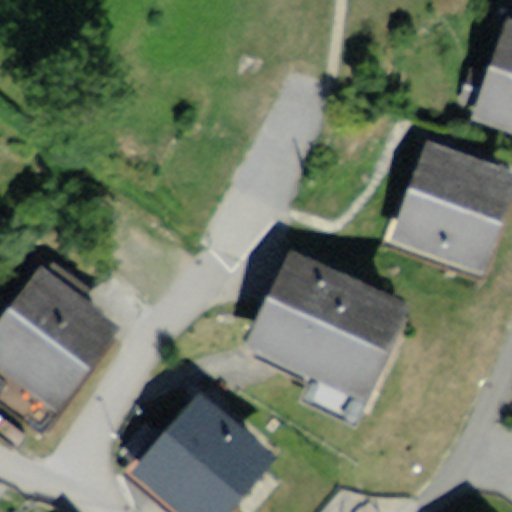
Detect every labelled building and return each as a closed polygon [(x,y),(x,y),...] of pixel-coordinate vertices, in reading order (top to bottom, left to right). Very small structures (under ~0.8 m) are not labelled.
[(511,30),(503,27),(464,122),(511,141),(511,30)] [(511,186),(511,183),(421,148),(382,245),(474,282),(511,186)] [(399,324),(280,265),(236,352),(355,411),(399,324)] [(119,337),(36,271),(0,316),(0,380),(52,421),(119,337)] [(226,511),(266,465),(187,400),(119,481),(156,511),(226,511)]
